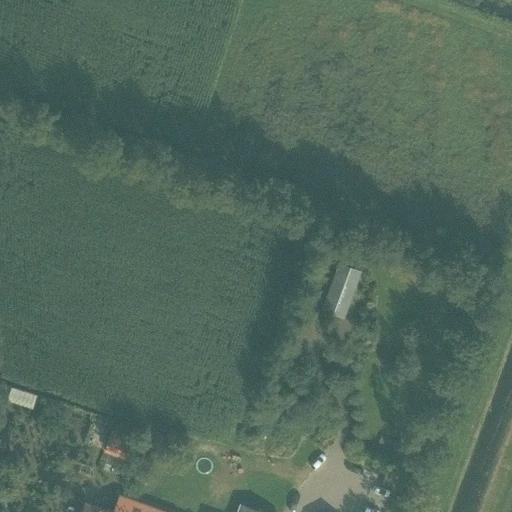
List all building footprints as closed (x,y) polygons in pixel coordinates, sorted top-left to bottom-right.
[(322,310),(343,318),(360,270),(338,262),(322,310)] [(29,406),(34,394),(9,385),(5,398),(29,406)] [(104,449),(150,466),(157,447),(111,430),(104,449)] [(392,455),(398,438),(379,431),(373,448),(392,455)] [(85,503),(81,511),(163,511),(138,503),(119,496),(112,511),(109,511),(103,510),(85,503)]
